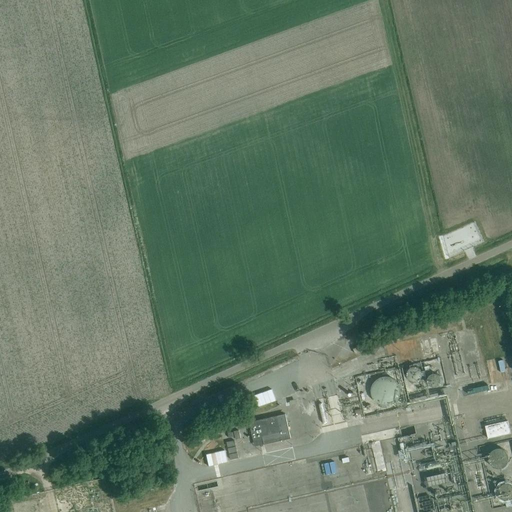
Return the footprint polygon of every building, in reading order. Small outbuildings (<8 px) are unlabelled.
[(455,252),(483,240),(478,229),(450,241),(455,252)] [(472,247),(468,249),(471,259),(476,257),(472,247)] [(458,331),(458,341),(469,340),(468,331),(458,331)] [(366,349),(364,344),(353,349),(355,354),(366,349)] [(409,373),(409,374),(409,375),(410,376),(410,377),(411,377),(411,378),(412,378),(412,379),(413,379),(414,379),(415,379),(416,379),(417,379),(418,379),(418,378),(419,378),(419,377),(420,377),(420,376),(420,375),(421,375),(421,374),(421,373),(421,372),(420,372),(420,371),(420,370),(419,370),(419,369),(418,369),(418,368),(417,368),(416,368),(415,368),(414,368),(413,368),(412,368),(412,369),(411,369),(410,370),(410,371),(409,371),(409,372),(409,373)] [(428,380),(428,381),(428,382),(428,383),(429,383),(429,384),(430,384),(430,385),(431,385),(431,386),(432,386),(433,386),(433,387),(434,387),(435,387),(436,387),(436,386),(437,386),(438,386),(438,385),(439,385),(439,384),(440,384),(440,383),(441,383),(441,382),(441,381),(441,380),(441,379),(441,378),(440,377),(440,376),(439,376),(439,375),(438,375),(438,374),(437,374),(436,374),(435,374),(435,373),(434,373),(434,374),(433,374),(432,374),(431,374),(431,375),(430,375),(430,376),(429,376),(429,377),(428,377),(428,378),(428,379),(428,380)] [(373,389),(373,390),(373,391),(373,392),(373,393),(374,393),(374,394),(374,395),(375,395),(375,396),(375,397),(376,397),(376,398),(377,398),(377,399),(378,399),(378,400),(379,400),(380,401),(381,401),(382,401),(382,402),(383,402),(384,402),(385,402),(386,402),(387,402),(388,402),(389,402),(389,401),(390,401),(391,401),(392,400),(393,400),(393,399),(394,399),(394,398),(395,398),(395,397),(396,397),(396,396),(396,395),(397,395),(397,394),(397,393),(398,393),(398,392),(398,391),(398,390),(398,389),(398,388),(398,387),(397,386),(397,385),(397,384),(396,384),(396,383),(396,382),(395,382),(395,381),(394,381),(394,380),(393,380),(392,379),(391,379),(391,378),(390,378),(389,378),(388,378),(388,377),(387,377),(386,377),(385,377),(384,377),(383,377),(383,378),(382,378),(381,378),(380,378),(380,379),(379,379),(378,380),(377,380),(377,381),(376,381),(376,382),(375,382),(375,383),(375,384),(374,384),(374,385),(374,386),(373,387),(373,388),(373,389)] [(511,380),(484,383),(484,393),(510,392),(509,385),(511,385),(511,380)] [(314,393),(337,390),(336,381),(313,384),(314,393)] [(291,439),(285,414),(249,422),(253,440),(262,438),(264,445),(291,439)] [(510,434),(507,421),(485,426),(488,439),(510,434)] [(418,435),(426,434),(425,426),(417,427),(418,435)] [(379,434),(363,435),(364,442),(380,440),(379,434)] [(238,451),(237,447),(237,441),(229,441),(230,452),(238,451)] [(380,472),(388,469),(380,442),(372,444),(380,472)] [(490,457),(490,458),(490,459),(490,460),(490,461),(491,461),(491,462),(491,463),(492,463),(492,464),(493,464),(493,465),(494,465),(495,466),(496,466),(497,466),(497,467),(498,467),(499,467),(500,467),(501,467),(502,467),(502,466),(503,466),(504,466),(505,465),(506,465),(506,464),(507,464),(507,463),(508,463),(508,462),(508,461),(509,461),(509,460),(509,459),(509,458),(509,457),(509,456),(509,455),(509,454),(509,453),(508,453),(508,452),(508,451),(507,451),(507,450),(506,450),(506,449),(505,449),(504,448),(503,448),(503,447),(502,447),(501,447),(500,447),(499,447),(498,447),(497,447),(496,447),(496,448),(495,448),(494,449),(493,449),(493,450),(492,450),(492,451),(491,451),(491,452),(491,453),(490,453),(490,454),(490,455),(490,456),(490,457)] [(430,485),(447,482),(446,473),(428,476),(430,485)] [(498,490),(498,491),(498,492),(499,493),(499,494),(499,495),(500,495),(500,496),(501,496),(501,497),(502,497),(502,498),(503,498),(504,498),(505,499),(506,499),(507,499),(508,499),(508,498),(509,498),(510,498),(511,497),(511,496),(511,485),(511,484),(510,484),(510,483),(509,483),(508,483),(507,483),(506,483),(505,483),(504,483),(503,483),(503,484),(502,484),(501,484),(501,485),(500,485),(500,486),(499,487),(499,488),(499,489),(498,489),(498,490)] [(217,511),(226,511),(224,501),(215,504),(217,511)]
